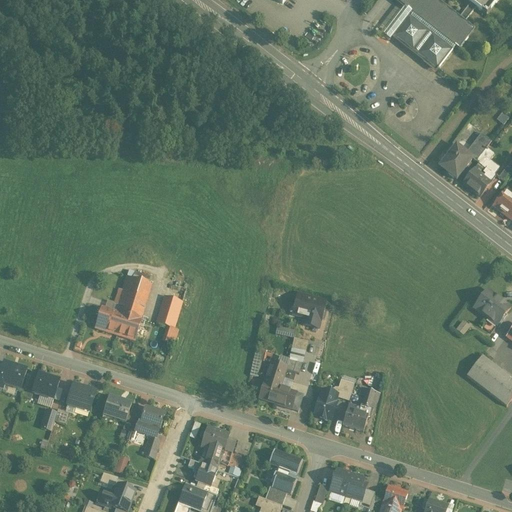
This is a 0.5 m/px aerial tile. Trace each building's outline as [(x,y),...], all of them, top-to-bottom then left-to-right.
[(397,0),(396,1),(412,14),(455,47),(459,50),(474,30),(465,22),(476,8),(486,17),(498,0),(397,0)] [(455,47),(412,14),(394,37),(437,71),(455,47)] [(481,135),(466,154),(473,160),(472,160),(475,163),(486,149),(491,143),(481,135)] [(456,147),(440,167),(446,172),(445,173),(456,181),(472,160),(473,160),(466,154),(456,147)] [(486,149),(475,163),(482,168),(486,161),(489,163),(495,156),(486,149)] [(511,162),(499,179),(505,183),(511,174),(511,162)] [(483,178),(473,171),(463,185),(480,198),(497,177),(487,169),(483,174),(485,176),(483,178)] [(511,197),(511,198),(505,193),(493,208),(511,222),(511,197)] [(510,310),(487,292),(474,309),(497,327),(510,310)] [(325,303),(298,296),(296,305),(300,307),(298,317),(305,319),(303,326),(318,330),(325,303)] [(181,304),(164,298),(156,324),(168,327),(173,329),(173,328),(181,304)] [(141,320),(144,311),(123,304),(120,313),(141,320)] [(104,308),(103,307),(96,329),(134,341),(141,320),(120,313),(113,311),(104,308)] [(467,331),(460,326),(456,331),(463,337),(467,331)] [(173,329),(168,327),(166,333),(176,336),(178,330),(173,328),(173,329)] [(277,334),(295,338),(296,331),(278,327),(277,334)] [(176,336),(166,333),(164,341),(174,344),(176,336)] [(309,343),(296,340),(293,350),(307,353),(309,343)] [(263,356),(255,354),(250,377),(258,378),(263,356)] [(511,400),(511,380),(482,357),(467,377),(506,408),(511,400)] [(303,364),(290,360),(287,369),(287,371),(284,379),(293,382),(296,374),(299,375),(303,364)] [(26,371),(4,364),(0,375),(0,384),(20,391),(26,371)] [(274,386),(265,384),(259,400),(275,406),(281,389),(282,385),(284,379),(287,371),(287,369),(271,364),(266,379),(275,382),(274,386)] [(59,382),(38,375),(32,394),(53,401),(59,382)] [(354,386),(341,381),(338,389),(336,396),(337,396),(336,399),(349,403),(354,386)] [(96,393),(73,386),(67,405),(90,412),(96,393)] [(297,394),(281,389),(275,406),(291,411),(297,394)] [(321,399),(320,399),(319,400),(318,400),(315,409),(316,409),(314,416),(330,421),(333,414),(334,414),(337,404),(336,404),(336,402),(335,402),(336,399),(337,396),(336,396),(338,389),(336,389),(333,390),(331,391),(330,394),(323,391),(321,399)] [(375,393),(366,390),(361,407),(370,410),(373,402),(375,393)] [(297,394),(291,411),(298,413),(303,396),(297,394)] [(130,405),(110,399),(110,398),(103,416),(125,423),(125,424),(128,414),(131,405),(130,405)] [(358,414),(354,413),(356,408),(349,406),(342,427),(363,433),(368,418),(371,419),(373,411),(370,410),(361,407),(358,414)] [(164,415),(145,409),(143,417),(140,425),(159,430),(164,415)] [(69,415),(58,411),(56,415),(57,415),(54,422),(66,426),(69,415)] [(56,415),(46,412),(41,429),(51,432),(54,422),(57,415),(56,415)] [(128,414),(125,424),(125,423),(123,430),(129,432),(134,416),(128,414)] [(143,417),(135,414),(134,416),(129,432),(149,438),(156,441),(156,440),(159,430),(140,425),(143,417)] [(229,436),(207,429),(201,448),(210,451),(204,466),(216,471),(221,453),(224,454),(228,442),(229,436)] [(156,441),(149,438),(146,450),(156,454),(160,441),(156,440),(156,441)] [(251,446),(238,441),(234,453),(247,457),(251,446)] [(224,454),(221,463),(228,466),(235,444),(228,442),(224,454)] [(289,457),(274,451),(269,465),(279,469),(277,474),(275,473),(271,484),(273,485),(272,488),(271,489),(287,495),(291,496),(297,481),(295,481),(295,480),(296,476),(297,476),(302,462),(294,459),(294,460),(289,458),(289,457)] [(235,463),(243,465),(245,457),(236,455),(235,463)] [(116,472),(124,475),(130,459),(122,457),(116,472)] [(201,465),(190,461),(188,468),(196,471),(199,472),(201,465)] [(204,466),(201,465),(199,472),(196,479),(195,483),(198,484),(211,489),(211,488),(217,471),(216,471),(204,466)] [(240,477),(242,470),(232,467),(230,474),(240,477)] [(352,476),(337,471),(330,493),(331,493),(345,497),(352,476)] [(118,479),(103,474),(101,480),(115,485),(118,479)] [(364,480),(352,476),(345,497),(360,503),(361,503),(365,491),(367,486),(362,484),(364,480)] [(211,489),(198,484),(196,490),(208,495),(211,489)] [(196,490),(190,488),(190,487),(185,485),(175,511),(176,511),(178,508),(187,511),(189,507),(201,511),(208,495),(196,490)] [(113,499),(110,507),(111,507),(116,509),(124,511),(127,511),(131,502),(134,492),(135,493),(135,492),(118,486),(113,499)] [(320,487),(315,503),(322,505),(327,489),(320,487)] [(210,511),(218,491),(211,488),(211,489),(208,495),(201,511),(210,511)] [(287,495),(271,489),(272,488),(270,488),(265,501),(268,502),(282,507),(287,495)] [(407,494),(389,488),(384,504),(401,510),(402,510),(404,504),(407,494)] [(365,491),(361,503),(360,503),(359,508),(369,511),(375,494),(365,491)] [(342,505),(345,497),(331,493),(329,501),(342,505)] [(407,494),(404,504),(410,506),(413,496),(407,494)] [(113,499),(104,495),(100,505),(110,509),(111,507),(110,507),(113,499)] [(424,501),(416,499),(414,506),(421,508),(424,501)] [(445,511),(447,507),(430,501),(426,511),(445,511)] [(279,511),(282,507),(268,502),(265,509),(272,511),(279,511)]
